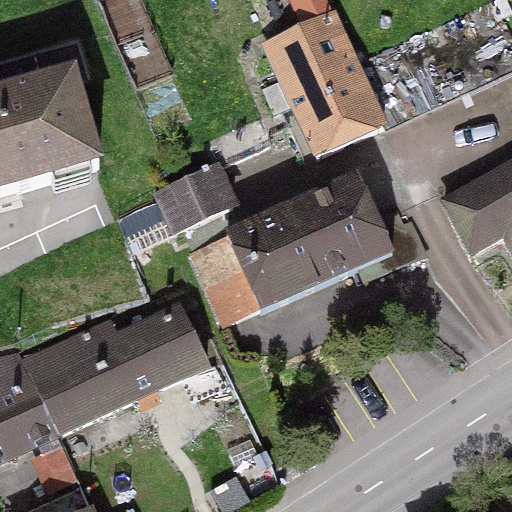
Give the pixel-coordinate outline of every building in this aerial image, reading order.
[(384,133),(355,66),(323,0),(289,0),(305,36),(269,51),(283,85),(264,92),(275,116),(293,108),(317,161),(384,133)] [(511,71),(511,43),(494,4),(355,66),(384,133),(511,71)] [(0,199),(96,172),(71,85),(0,102),(0,199)] [(511,166),(443,205),(471,256),(503,238),(511,254),(511,166)] [(160,196),(175,235),(232,211),(214,170),(209,173),(203,170),(205,174),(160,196)] [(260,310),(261,312),(359,271),(364,284),(425,258),(410,225),(402,228),(396,214),(375,223),(356,182),(229,238),(230,241),(191,253),(225,325),(260,310)] [(118,340),(111,325),(24,364),(58,439),(182,383),(192,404),(222,391),(212,369),(206,371),(179,313),(118,340)] [(58,439),(24,364),(18,357),(0,361),(0,463),(55,438),(56,440),(58,439)] [(98,511),(159,511),(141,471),(90,495),(98,511)] [(90,511),(80,490),(63,498),(69,511),(90,511)]
